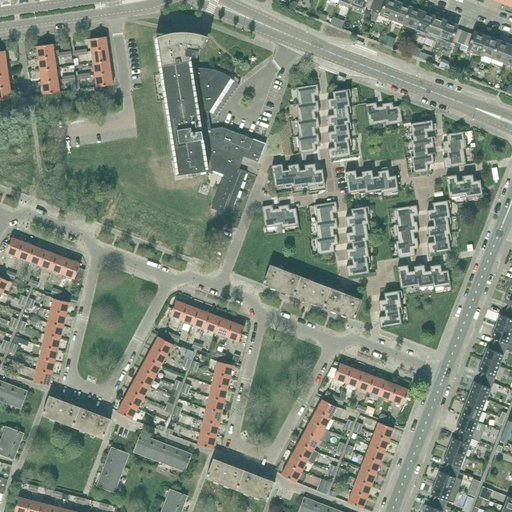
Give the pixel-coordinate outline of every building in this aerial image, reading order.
[(363,9),(364,6),(366,0),(353,0),(351,5),(363,9)] [(375,10),(379,0),(372,0),(369,8),(375,10)] [(381,13),(385,2),(381,0),(379,0),(375,10),(381,13)] [(399,2),(392,0),(386,0),(385,2),(381,13),(380,16),(392,21),(399,2)] [(404,25),(411,7),(399,2),(392,21),(404,25)] [(414,33),(422,11),(411,7),(404,25),(411,28),(410,31),(414,33)] [(414,33),(414,34),(425,39),(426,37),(434,16),(422,11),(414,33)] [(326,22),(328,16),(321,13),(319,19),(326,22)] [(438,42),(446,21),(434,16),(426,37),(438,42)] [(446,21),(438,42),(442,43),(442,44),(443,45),(445,47),(448,47),(450,46),(452,40),(457,29),(458,25),(446,21)] [(457,42),(461,31),(457,29),(452,40),(457,42)] [(463,44),(467,33),(461,31),(457,42),(463,44)] [(487,36),(475,32),(473,35),(469,47),(468,50),(476,53),(475,55),(479,56),(487,36)] [(469,47),(473,35),(467,33),(463,44),(469,47)] [(205,38),(195,36),(184,34),(173,35),(159,39),(163,66),(162,66),(162,67),(163,74),(164,74),(165,82),(164,82),(165,82),(166,89),(165,89),(165,90),(166,90),(167,97),(166,97),(166,98),(167,97),(168,101),(168,105),(169,105),(170,112),(169,112),(169,113),(170,113),(171,120),(170,120),(170,121),(171,121),(172,128),(171,128),(172,128),(173,135),(173,136),(174,143),(174,144),(176,154),(177,159),(176,159),(177,159),(178,166),(177,166),(177,167),(178,167),(179,173),(178,173),(178,174),(179,174),(191,173),(192,179),(193,178),(192,172),(214,169),(226,174),(213,209),(230,216),(230,215),(246,173),(247,173),(247,172),(239,169),(244,157),(258,162),(258,163),(266,144),(253,139),(222,127),(209,129),(208,123),(209,123),(208,116),(206,115),(208,112),(209,113),(210,112),(209,111),(212,105),(213,106),(214,105),(213,104),(217,98),(218,99),(218,98),(217,97),(221,92),(222,92),(223,91),(222,91),(225,85),(227,86),(227,84),(226,84),(230,77),(227,75),(221,72),(214,70),(206,69),(199,68),(191,69),(189,62),(190,62),(190,61),(189,61),(190,56),(197,58),(199,51),(198,51),(199,48),(199,46),(202,47),(205,38)] [(392,48),(396,39),(386,35),(382,43),(392,48)] [(492,59),(499,41),(487,36),(479,56),(484,58),(485,56),(492,59)] [(108,49),(107,45),(106,37),(90,39),(92,52),(108,49)] [(504,63),(511,45),(499,41),(492,59),(504,63)] [(38,59),(55,56),(53,44),(37,47),(38,59)] [(412,45),(409,52),(418,56),(421,48),(412,45)] [(109,61),(108,50),(108,49),(92,52),(93,63),(109,61)] [(422,51),(419,58),(430,62),(432,58),(433,55),(422,51)] [(40,71),(56,68),(55,56),(38,59),(40,71)] [(111,73),(111,69),(109,61),(93,63),(95,75),(111,73)] [(0,75),(8,75),(7,63),(0,63),(0,75)] [(42,82),(58,80),(56,68),(40,71),(42,82)] [(113,85),(111,74),(111,73),(95,75),(97,87),(113,85)] [(0,87),(10,86),(8,75),(0,75),(0,87)] [(60,92),(58,80),(42,82),(43,95),(60,92)] [(314,96),(319,95),(317,85),(296,88),(298,98),(300,98),(301,104),(315,101),(314,96)] [(0,100),(12,99),(10,86),(0,87),(0,100)] [(346,91),(350,90),(350,89),(333,92),(333,93),(334,98),(327,100),(329,110),(333,109),(346,107),(350,107),(348,96),(347,97),(346,91)] [(315,112),(320,111),(318,101),(315,101),(301,104),(296,104),(298,114),(300,114),(301,120),(316,118),(315,112)] [(399,106),(393,107),(392,102),(382,104),(382,107),(385,121),(385,126),(396,124),(395,122),(401,121),(402,125),(403,125),(400,106),(399,106)] [(382,107),(377,107),(376,103),(366,104),(369,126),(379,124),(379,122),(385,121),(382,107)] [(349,113),(347,113),(346,107),(333,109),(334,115),(327,116),(329,126),(334,126),(346,124),(350,123),(349,113)] [(315,129),(320,128),(318,117),(316,118),(301,120),(297,121),(298,131),(300,131),(301,136),(316,134),(315,129)] [(427,132),(434,131),(432,120),(411,124),(412,134),(414,134),(415,139),(428,137),(427,132)] [(349,129),(347,129),(346,124),(334,126),(334,131),(328,132),(329,143),(334,142),(346,140),(351,139),(349,129)] [(462,133),(466,132),(465,131),(446,135),(446,136),(447,136),(447,141),(443,142),(444,152),(447,152),(462,149),(466,148),(464,138),(463,139),(462,133)] [(315,145),(320,144),(318,134),(316,134),(301,136),(297,137),(298,147),(300,147),(301,153),(297,153),(297,154),(316,151),(316,150),(315,145)] [(427,148),(434,147),(432,137),(428,137),(415,139),(411,140),(413,150),(414,150),(415,156),(428,154),(427,148)] [(349,146),(347,146),(346,140),(334,142),(335,148),(328,149),(329,159),(351,156),(349,146)] [(465,155),(463,155),(462,149),(447,152),(448,157),(443,158),(445,169),(467,165),(465,155)] [(427,165),(434,164),(433,153),(428,154),(415,156),(411,156),(413,167),(415,166),(416,172),(411,173),(412,174),(429,171),(429,170),(428,170),(427,165)] [(16,162),(0,156),(0,179),(15,185),(18,177),(11,175),(16,162)] [(289,170),(283,171),(282,164),(272,166),(275,187),(285,185),(285,184),(291,183),(289,170)] [(305,170),(300,171),(299,164),(288,166),(289,170),(291,183),(292,187),(302,185),(302,183),(307,182),(305,170)] [(322,170),(316,171),(315,164),(305,165),(305,170),(307,182),(308,186),(318,185),(318,183),(324,182),(324,186),(325,186),(323,169),(322,169),(322,170)] [(362,176),(357,177),(356,170),(345,172),(349,193),(359,192),(358,190),(364,189),(362,176)] [(379,176),(373,177),(372,170),(362,172),(362,176),(364,189),(365,193),(375,192),(375,190),(381,189),(379,176)] [(395,176),(389,177),(388,170),(378,172),(379,176),(381,189),(381,193),(392,191),(391,189),(397,188),(398,193),(399,193),(396,175),(395,176)] [(463,181),(457,182),(456,175),(446,176),(449,198),(459,196),(459,194),(465,193),(463,181)] [(479,181),(474,181),(473,175),(462,176),(463,181),(465,193),(466,198),(476,196),(475,194),(481,193),(482,197),(483,197),(482,189),(480,180),(479,180),(479,181)] [(193,253),(201,232),(112,200),(104,222),(193,253)] [(445,202),(450,201),(450,200),(432,203),(433,204),(434,209),(427,210),(429,221),(433,220),(446,218),(450,217),(448,207),(446,208),(445,202)] [(333,213),(338,212),(336,202),(315,205),(316,215),(318,215),(319,221),(334,219),(333,213)] [(279,209),(273,210),(272,205),(262,207),(265,228),(275,226),(275,225),(281,224),(279,209)] [(295,209),(290,210),(289,205),(278,207),(279,209),(281,224),(282,228),(292,226),(292,224),(297,224),(298,228),(299,227),(296,208),(295,208),(295,209)] [(414,217),(418,216),(417,205),(395,209),(397,219),(399,219),(399,224),(414,222),(414,217)] [(365,208),(368,207),(368,206),(351,209),(351,210),(352,216),(346,217),(347,227),(352,226),(369,224),(368,214),(366,214),(365,208)] [(336,218),(334,219),(319,221),(315,222),(316,232),(318,231),(319,237),(334,235),(333,229),(338,229),(336,218)] [(446,218),(433,220),(434,226),(427,227),(429,237),(433,236),(446,234),(450,234),(449,224),(447,224),(446,218)] [(414,233),(418,232),(417,222),(414,222),(399,224),(395,225),(397,235),(399,235),(400,241),(415,238),(414,233)] [(368,230),(366,230),(365,224),(352,226),(353,232),(346,233),(347,244),(352,243),(365,241),(369,240),(368,230)] [(446,234),(433,236),(434,242),(427,243),(429,254),(450,250),(449,240),(447,240),(446,234)] [(336,235),(334,235),(319,237),(315,238),(317,248),(318,248),(319,254),(315,254),(315,255),(335,252),(335,251),(334,251),(333,246),(338,245),(336,235)] [(18,257),(23,242),(12,238),(6,253),(18,257)] [(414,249),(419,249),(417,238),(415,238),(400,241),(396,241),(397,252),(399,251),(400,257),(396,258),(396,259),(415,256),(415,255),(414,249)] [(368,246),(366,247),(365,241),(352,243),(353,248),(346,249),(348,260),(352,259),(365,257),(369,257),(368,246)] [(29,262),(35,246),(23,242),(18,257),(29,262)] [(40,266),(46,251),(35,246),(29,262),(40,266)] [(52,270),(57,255),(46,251),(40,266),(52,270)] [(63,275),(69,259),(57,255),(52,270),(63,275)] [(368,263),(366,263),(365,257),(352,259),(353,265),(346,266),(348,276),(369,273),(368,263)] [(75,279),(81,264),(69,259),(63,275),(75,279)] [(301,277),(278,268),(270,265),(263,285),(294,296),(301,277)] [(414,271),(409,272),(408,265),(397,267),(401,288),(411,287),(411,285),(417,284),(414,271)] [(431,271),(425,272),(424,265),(414,266),(414,271),(417,284),(417,288),(427,286),(427,285),(433,284),(431,271)] [(447,270),(442,271),(441,265),(430,266),(431,271),(433,284),(434,288),(444,286),(443,284),(449,283),(450,287),(451,287),(448,270),(447,270)] [(0,291),(3,293),(9,282),(0,276),(0,291)] [(331,288),(309,279),(301,277),(294,296),(324,308),(331,288)] [(362,300),(335,290),(331,288),(324,308),(354,320),(362,300)] [(397,292),(401,291),(401,290),(384,293),(384,294),(385,300),(379,301),(380,311),(385,310),(397,308),(402,308),(400,298),(398,298),(397,292)] [(66,315),(69,303),(53,299),(50,311),(66,315)] [(182,320),(188,305),(176,300),(170,316),(182,320)] [(193,325),(199,309),(188,305),(182,320),(193,325)] [(400,314),(399,314),(397,308),(385,310),(385,316),(379,317),(381,327),(402,324),(400,314)] [(204,329),(210,314),(199,309),(193,325),(204,329)] [(499,314),(495,326),(511,332),(511,312),(506,310),(504,316),(499,314)] [(64,327),(66,315),(50,311),(48,323),(64,327)] [(216,333),(221,318),(210,314),(204,329),(216,333)] [(227,337),(233,322),(221,318),(216,333),(227,337)] [(239,342),(245,327),(233,322),(227,337),(239,342)] [(61,338),(64,327),(48,323),(45,335),(61,338)] [(511,332),(495,326),(490,337),(495,339),(493,344),(506,349),(511,352),(511,351),(511,332)] [(174,341),(176,335),(172,334),(166,331),(164,336),(170,339),(174,341)] [(58,350),(61,338),(45,335),(42,346),(58,350)] [(18,345),(21,338),(15,336),(13,343),(18,345)] [(167,355),(173,344),(158,337),(152,348),(167,355)] [(482,359),(500,366),(506,349),(493,344),(491,349),(486,348),(482,359)] [(55,362),(58,350),(42,346),(39,358),(55,362)] [(161,366),(167,355),(152,348),(147,358),(161,366)] [(52,374),(55,362),(39,358),(36,370),(52,374)] [(155,377),(161,366),(147,358),(141,369),(155,377)] [(493,383),(500,366),(482,359),(478,371),(482,373),(480,378),(493,383)] [(230,377),(233,365),(217,362),(215,374),(230,377)] [(346,383),(351,368),(340,363),(334,379),(346,383)] [(357,387),(363,372),(351,368),(346,383),(357,387)] [(149,387),(155,377),(141,369),(135,380),(149,387)] [(49,386),(52,374),(36,370),(34,382),(49,386)] [(368,392),(374,376),(363,372),(357,387),(368,392)] [(228,389),(230,377),(215,374),(212,385),(228,389)] [(380,396),(385,381),(374,376),(368,392),(380,396)] [(487,400),(493,383),(480,378),(478,383),(473,381),(469,393),(487,400)] [(144,398),(149,387),(135,380),(129,390),(144,398)] [(391,400),(397,385),(385,381),(380,396),(391,400)] [(7,385),(8,384),(2,382),(0,386),(0,398),(1,399),(0,401),(8,403),(14,386),(13,387),(7,385)] [(225,401),(228,389),(212,385),(209,397),(225,401)] [(403,405),(409,390),(397,385),(391,400),(403,405)] [(20,389),(14,386),(8,403),(8,404),(9,402),(13,404),(13,405),(21,408),(27,391),(26,391),(26,392),(20,389)] [(171,396),(176,398),(179,392),(174,389),(171,396)] [(138,409),(144,398),(129,390),(123,401),(138,409)] [(340,398),(337,397),(327,392),(325,397),(335,403),(338,404),(340,398)] [(487,400),(469,393),(465,404),(482,411),(487,400)] [(72,427),(80,407),(68,402),(69,400),(64,398),(63,400),(50,395),(42,415),(72,427)] [(222,413),(225,401),(209,397),(206,409),(222,413)] [(187,407),(188,403),(179,399),(176,406),(177,406),(182,408),(183,406),(187,407)] [(331,419),(337,408),(322,399),(317,410),(331,419)] [(132,420),(138,409),(123,401),(117,412),(132,420)] [(465,404),(460,415),(478,422),(482,411),(465,404)] [(93,412),(80,407),(72,427),(103,439),(111,419),(98,414),(99,412),(94,410),(93,412)] [(219,425),(222,413),(206,409),(203,421),(219,425)] [(326,429),(331,419),(317,410),(311,421),(326,429)] [(460,415),(456,427),(461,428),(458,434),(472,439),(479,442),(486,425),(478,422),(460,415)] [(216,437),(219,425),(203,421),(200,433),(216,437)] [(320,440),(326,429),(311,421),(305,432),(320,440)] [(389,440),(394,428),(379,423),(374,434),(389,440)] [(23,434),(6,427),(6,428),(8,428),(6,433),(4,432),(1,440),(19,446),(18,446),(20,439),(21,440),(23,434)] [(314,450),(320,440),(305,432),(299,442),(314,450)] [(213,449),(216,437),(200,433),(197,445),(213,449)] [(385,451),(389,440),(374,434),(370,446),(385,451)] [(452,437),(447,449),(465,456),(472,439),(458,434),(456,439),(452,437)] [(146,438),(147,437),(140,435),(134,452),(135,452),(135,451),(140,452),(139,454),(146,457),(153,440),(153,439),(152,440),(146,438)] [(16,452),(19,446),(1,440),(3,441),(1,445),(0,445),(0,453),(14,459),(14,458),(13,458),(15,452),(16,452)] [(159,443),(159,442),(153,440),(146,457),(147,457),(148,456),(152,457),(152,459),(159,462),(166,444),(165,444),(165,445),(159,443)] [(299,442),(293,453),(308,461),(313,464),(319,453),(314,450),(299,442)] [(171,447),(166,444),(159,462),(160,462),(160,460),(165,462),(164,464),(172,466),(178,449),(178,450),(171,447)] [(380,463),(385,451),(370,446),(365,457),(380,463)] [(126,462),(129,454),(112,448),(111,448),(112,449),(110,456),(109,455),(107,460),(124,467),(123,466),(124,462),(126,462)] [(184,452),(178,449),(172,466),(172,467),(173,465),(177,467),(177,468),(185,471),(191,454),(190,454),(190,455),(184,452)] [(465,456),(447,449),(443,461),(447,462),(445,468),(459,473),(465,456)] [(302,472),(308,461),(293,453),(288,464),(302,472)] [(376,474),(380,463),(365,457),(361,468),(376,474)] [(237,490),(244,470),(232,465),(232,463),(228,461),(227,463),(214,458),(206,478),(237,490)] [(121,475),(124,467),(107,460),(107,461),(105,468),(104,467),(102,473),(119,479),(118,479),(120,474),(121,475)] [(296,483),(302,472),(288,464),(282,475),(296,483)] [(372,485),(376,474),(361,468),(357,480),(372,485)] [(439,471),(434,483),(458,492),(462,480),(457,478),(459,473),(445,468),(443,473),(439,471)] [(257,475),(244,470),(237,490),(267,501),(275,482),(262,477),(262,475),(258,473),(257,475)] [(116,487),(119,479),(102,473),(102,474),(103,474),(100,480),(99,480),(97,486),(114,492),(113,491),(115,487),(116,487)] [(318,486),(316,491),(321,493),(327,495),(328,490),(331,483),(321,479),(318,486)] [(367,497),(372,485),(357,480),(352,491),(367,497)] [(432,501),(446,507),(448,501),(453,503),(458,492),(434,483),(430,494),(434,496),(432,501)] [(185,503),(187,496),(170,490),(171,491),(169,495),(168,495),(165,502),(182,509),(184,502),(185,503)] [(363,508),(367,497),(352,491),(348,502),(363,508)] [(511,497),(507,496),(503,507),(511,509),(511,497)] [(27,511),(31,500),(19,497),(18,497),(14,511),(27,511)] [(478,497),(474,507),(479,509),(483,499),(479,497),(478,497)] [(310,501),(310,500),(304,498),(298,511),(313,511),(317,503),(317,502),(316,503),(310,501)] [(40,511),(42,503),(31,500),(27,511),(40,511)] [(443,511),(446,507),(432,501),(430,506),(426,505),(426,506),(424,505),(421,511),(422,511),(443,511)] [(181,511),(182,509),(165,502),(165,503),(166,503),(165,508),(163,507),(161,511),(181,511)] [(52,511),(54,506),(42,503),(40,511),(52,511)] [(323,506),(323,505),(317,503),(313,511),(328,511),(330,507),(329,507),(329,508),(323,506)]
